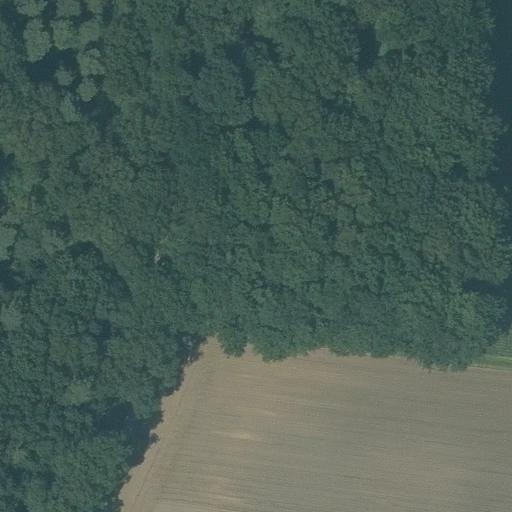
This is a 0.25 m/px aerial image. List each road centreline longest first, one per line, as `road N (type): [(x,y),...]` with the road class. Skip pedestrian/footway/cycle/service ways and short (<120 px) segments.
road 1 (unclassified): [(136,0),(167,250),(164,321),(86,511)]
road 2 (track): [(511,366),(164,321)]
road 3 (track): [(0,75),(167,250)]
